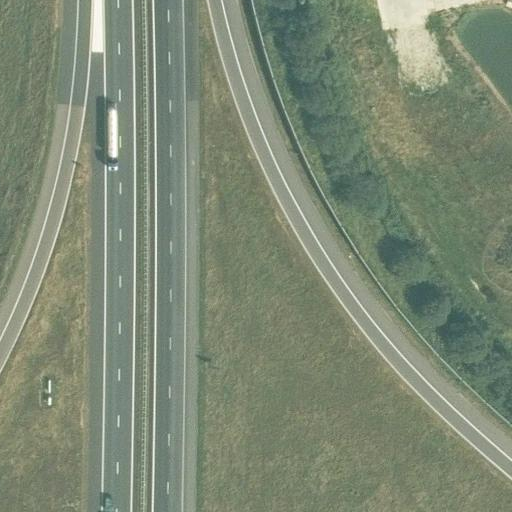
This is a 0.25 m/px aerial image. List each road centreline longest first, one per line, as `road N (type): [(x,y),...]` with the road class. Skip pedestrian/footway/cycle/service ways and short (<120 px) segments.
road 1 (motorway): [(511,467),(406,372),(316,257),(247,117),(214,0)]
road 2 (motorway): [(122,0),(116,511)]
road 3 (motorway): [(166,511),(166,0)]
road 4 (motorway): [(90,0),(58,185),(30,282),(0,347)]
